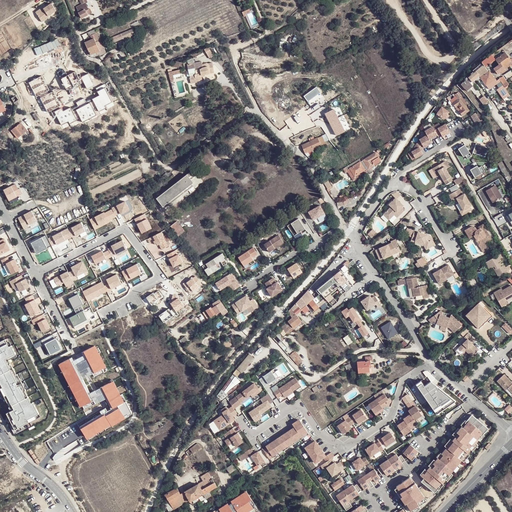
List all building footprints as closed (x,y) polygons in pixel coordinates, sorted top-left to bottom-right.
[(41,7),(35,12),(42,22),(49,17),(48,15),(56,10),(50,2),(42,8),(41,7)] [(245,18),(248,17),(249,16),(247,13),(251,12),(250,9),(243,12),(245,18)] [(85,10),(77,15),(80,19),(88,13),(85,10)] [(123,37),(131,33),(133,33),(131,29),(109,39),(111,42),(114,41),(115,42),(124,38),(123,37)] [(92,36),(93,40),(96,39),(100,50),(105,48),(102,39),(101,40),(99,33),(92,36)] [(90,55),(97,52),(101,51),(100,50),(96,39),(93,40),(86,43),(88,49),(90,55)] [(30,45),(24,51),(27,56),(21,59),(24,65),(37,57),(30,45)] [(209,46),(203,49),(208,58),(214,55),(209,46)] [(505,53),(495,59),(498,64),(500,62),(504,67),(509,64),(508,62),(511,61),(508,57),(505,53)] [(202,61),(187,64),(188,69),(195,68),(196,75),(189,76),(191,84),(197,83),(196,81),(203,80),(202,75),(214,73),(212,62),(203,64),(202,61)] [(464,86),(470,82),(480,75),(476,70),(468,76),(469,77),(461,83),(464,86)] [(490,71),(489,72),(481,77),(485,84),(486,83),(495,77),(490,71)] [(488,86),(497,80),(495,77),(486,83),(488,86)] [(473,88),(470,82),(464,86),(468,91),(473,88)] [(323,93),(320,88),(308,94),(311,99),(323,93)] [(460,97),(459,98),(453,103),(457,108),(459,106),(462,109),(459,111),(462,116),(470,110),(460,97)] [(449,112),(442,107),(437,114),(441,117),(444,119),(449,112)] [(338,118),(337,117),(335,113),(328,117),(330,122),(338,118)] [(478,127),(484,123),(482,120),(479,122),(477,117),(473,118),(478,127)] [(342,126),(338,120),(338,118),(330,122),(334,130),(339,127),(342,126)] [(21,124),(12,131),(18,138),(26,131),(21,124)] [(441,128),(434,131),(437,136),(437,137),(441,135),(442,137),(445,136),(450,133),(445,125),(441,128)] [(339,127),(334,130),(337,136),(342,133),(339,127)] [(432,128),(424,132),(427,136),(429,140),(432,139),(437,136),(434,131),(432,128)] [(326,133),(319,137),(323,145),(327,144),(326,141),(330,139),(326,133)] [(416,145),(420,151),(427,147),(431,144),(429,140),(427,136),(419,140),(420,142),(416,145)] [(306,154),(308,157),(315,154),(313,150),(323,145),(319,137),(315,139),(310,141),(302,146),(306,154)] [(473,152),(485,157),(488,149),(476,144),(473,152)] [(420,151),(416,145),(414,149),(415,151),(411,153),(412,155),(415,159),(423,155),(420,151)] [(461,158),(469,154),(464,145),(457,148),(461,158)] [(283,152),(272,156),(276,165),(290,160),(289,156),(290,155),(288,151),(284,153),(283,152)] [(376,153),(364,159),(369,169),(381,162),(376,153)] [(365,170),(360,162),(349,169),(354,176),(365,170)] [(431,170),(433,174),(438,171),(440,176),(445,185),(452,181),(446,169),(449,167),(446,162),(431,170)] [(509,181),(511,180),(502,163),(497,165),(508,185),(511,184),(509,181)] [(474,178),(484,172),(480,165),(469,171),(474,178)] [(197,167),(157,198),(164,206),(195,182),(193,179),(201,172),(197,167)] [(355,179),(366,173),(365,170),(354,176),(355,179)] [(462,176),(453,180),(456,185),(464,181),(462,176)] [(19,189),(16,184),(4,190),(9,200),(23,193),(20,188),(19,189)] [(447,197),(451,204),(457,200),(462,210),(463,212),(470,208),(472,207),(465,194),(464,195),(460,189),(447,197)] [(507,207),(500,195),(491,200),(498,212),(507,207)] [(405,212),(401,207),(400,208),(398,206),(400,204),(395,198),(390,203),(391,205),(393,207),(392,208),(385,214),(390,220),(394,216),(397,219),(405,212)] [(125,200),(116,205),(120,213),(130,209),(125,200)] [(116,205),(111,208),(112,209),(115,216),(120,213),(116,205)] [(321,206),(307,213),(314,226),(327,219),(321,206)] [(463,212),(462,210),(458,212),(461,218),(472,211),(470,208),(463,212)] [(115,216),(112,209),(105,212),(104,211),(89,219),(95,229),(117,218),(115,216)] [(32,211),(18,218),(24,229),(30,226),(29,224),(37,220),(32,211)] [(298,220),(287,227),(291,235),(303,228),(298,220)] [(177,221),(170,227),(178,237),(185,231),(177,221)] [(72,229),(69,231),(73,238),(77,237),(76,236),(86,231),(81,223),(72,228),(72,229)] [(474,228),(467,232),(472,239),(473,239),(476,237),(479,241),(482,240),(484,243),(490,240),(483,227),(476,231),(474,228)] [(73,238),(69,231),(68,229),(62,231),(63,233),(54,238),(53,236),(48,239),(52,246),(57,243),(58,246),(67,242),(67,240),(73,238)] [(413,231),(410,242),(416,244),(416,242),(426,245),(429,249),(436,246),(431,238),(418,234),(418,233),(413,231)] [(168,246),(161,232),(148,239),(150,243),(154,241),(155,244),(157,243),(158,245),(159,244),(162,249),(168,246)] [(46,235),(31,243),(36,251),(46,246),(47,248),(52,246),(48,239),(46,235)] [(283,244),(279,236),(264,245),(269,253),(283,244)] [(476,237),(473,239),(479,249),(491,242),(490,240),(484,243),(482,240),(479,241),(476,237)] [(0,254),(10,249),(4,238),(0,239),(0,254)] [(108,249),(109,250),(112,256),(112,257),(127,249),(123,240),(111,246),(112,247),(108,249)] [(376,251),(380,259),(384,258),(385,260),(397,255),(396,251),(400,249),(397,242),(392,243),(393,245),(376,251)] [(416,242),(416,244),(423,247),(426,252),(429,249),(426,245),(416,242)] [(255,264),(252,259),(257,255),(253,249),(238,258),(244,267),(248,264),(250,267),(255,264)] [(107,259),(112,256),(109,250),(104,253),(102,251),(92,256),(96,264),(106,258),(107,259)] [(176,250),(166,254),(173,267),(183,262),(176,250)] [(205,271),(209,277),(218,270),(215,266),(221,262),(224,267),(228,264),(224,259),(225,258),(222,254),(206,265),(209,268),(205,271)] [(500,256),(488,263),(492,270),(493,268),(495,268),(496,271),(495,271),(499,278),(508,273),(500,260),(502,259),(500,256)] [(8,257),(2,260),(4,265),(7,263),(12,274),(20,270),(15,259),(10,262),(8,257)] [(416,261),(420,268),(425,265),(421,258),(416,261)] [(291,309),(289,311),(291,316),(291,317),(296,313),(297,314),(301,310),(307,317),(307,316),(308,317),(325,303),(323,301),(326,299),(329,302),(334,298),(331,293),(337,288),(341,292),(344,290),(346,292),(354,285),(344,273),(349,269),(348,269),(357,262),(354,259),(350,263),(348,261),(344,264),(345,264),(341,267),(342,268),(340,269),(341,270),(317,290),(320,294),(315,298),(308,290),(300,299),(295,304),(291,309)] [(69,273),(73,281),(78,278),(76,276),(87,271),(83,261),(72,267),(73,270),(69,273)] [(138,264),(121,272),(126,281),(138,275),(140,278),(146,275),(142,266),(139,267),(138,264)] [(296,264),(287,269),(293,278),(302,273),(296,264)] [(439,285),(447,281),(446,280),(445,278),(453,274),(449,266),(433,274),(439,285)] [(69,273),(68,271),(54,279),(58,286),(64,283),(66,287),(74,283),(73,281),(69,273)] [(116,273),(106,278),(108,283),(111,289),(121,284),(116,273)] [(220,293),(228,288),(231,293),(241,287),(232,273),(215,284),(220,293)] [(192,274),(185,278),(190,287),(198,282),(196,279),(198,278),(196,275),(194,277),(192,274)] [(21,275),(10,281),(14,289),(18,286),(21,292),(30,287),(26,279),(24,280),(21,275)] [(273,278),(264,284),(268,289),(266,289),(271,298),(282,291),(276,283),(273,278)] [(415,279),(405,281),(407,292),(411,291),(412,299),(422,298),(422,301),(428,300),(426,287),(417,288),(415,279)] [(104,285),(102,282),(83,292),(88,301),(107,291),(104,285)] [(166,286),(156,292),(159,297),(169,291),(166,286)] [(499,291),(492,294),(501,310),(507,306),(505,303),(511,298),(511,290),(510,288),(500,293),(499,291)] [(78,293),(70,298),(74,306),(83,302),(78,293)] [(41,311),(32,295),(25,298),(28,303),(25,304),(31,316),(41,311)] [(247,296),(232,306),(238,315),(243,312),(248,308),(251,313),(258,308),(253,300),(250,301),(247,296)] [(370,296),(362,302),(368,311),(376,305),(378,308),(382,306),(375,297),(372,299),(370,296)] [(220,311),(225,308),(221,303),(217,306),(220,311)] [(216,315),(220,311),(217,306),(215,307),(213,309),(212,309),(215,313),(216,315)] [(478,329),(486,321),(479,313),(481,311),(476,307),(470,314),(471,314),(467,318),(478,329)] [(363,322),(353,308),(349,311),(348,309),(343,312),(347,318),(350,316),(354,323),(356,322),(361,328),(358,329),(364,337),(369,334),(362,323),(363,322)] [(438,325),(444,328),(447,328),(453,335),(461,328),(451,316),(448,320),(440,316),(443,313),(439,310),(428,320),(431,323),(434,321),(436,323),(435,324),(438,325)] [(86,316),(83,311),(70,318),(76,329),(90,321),(87,315),(86,316)] [(298,315),(297,314),(296,313),(291,317),(292,318),(297,324),(301,320),(298,315)] [(43,314),(32,320),(34,325),(38,323),(43,331),(50,327),(46,319),(45,319),(43,314)] [(297,324),(292,318),(289,322),(290,324),(276,335),(280,338),(281,337),(293,327),(297,324)] [(301,320),(297,324),(293,327),(295,330),(304,323),(301,320)] [(486,321),(478,329),(479,331),(489,321),(487,320),(486,321)] [(511,328),(505,321),(500,326),(508,334),(511,330),(511,328)] [(398,335),(390,323),(381,329),(388,341),(398,335)] [(293,338),(300,333),(298,329),(291,334),(293,338)] [(53,334),(41,340),(44,345),(46,343),(52,354),(62,349),(57,339),(55,339),(53,334)] [(343,338),(348,345),(354,341),(349,334),(343,338)] [(465,340),(458,348),(463,353),(464,351),(469,355),(476,349),(470,343),(473,340),(467,334),(463,338),(465,340)] [(7,337),(0,341),(0,388),(10,409),(6,411),(12,423),(9,424),(14,432),(41,417),(33,401),(31,402),(24,390),(25,389),(17,373),(16,373),(7,357),(15,352),(7,337)] [(95,346),(86,351),(97,373),(107,368),(95,346)] [(458,348),(453,352),(458,357),(463,353),(458,348)] [(294,351),(288,356),(289,358),(293,363),(300,358),(294,351)] [(70,357),(60,363),(84,407),(95,401),(70,357)] [(239,368),(243,373),(254,361),(250,357),(239,368)] [(369,365),(371,364),(371,361),(366,361),(356,362),(357,373),(370,371),(369,365)] [(270,371),(258,380),(263,387),(267,384),(268,384),(278,378),(274,372),(272,374),(270,371)] [(511,383),(503,375),(497,381),(505,391),(508,389),(511,393),(511,383)] [(216,394),(216,395),(219,398),(234,380),(230,376),(223,384),(220,390),(218,392),(216,394)] [(295,379),(273,393),(277,399),(282,395),(284,398),(293,393),(292,392),(300,386),(295,379)] [(110,381),(102,386),(113,407),(124,402),(110,381)] [(425,386),(421,381),(417,385),(437,414),(456,401),(432,381),(425,386)] [(226,395),(239,387),(237,384),(224,392),(226,395)] [(255,385),(229,402),(233,409),(240,405),(239,404),(255,394),(257,397),(260,394),(255,385)] [(316,385),(310,389),(314,394),(319,390),(316,385)] [(273,402),(268,394),(259,400),(262,404),(248,413),(254,422),(255,422),(258,420),(256,417),(260,415),(271,407),(269,404),(273,402)] [(384,394),(376,399),(382,408),(385,406),(383,402),(388,399),(384,394)] [(382,408),(376,399),(368,404),(374,413),(379,410),(380,412),(383,410),(382,408)] [(421,415),(410,401),(405,404),(407,408),(410,406),(411,408),(408,410),(407,411),(408,413),(409,414),(413,420),(421,415)] [(113,407),(80,426),(86,436),(119,416),(113,407)] [(232,417),(236,414),(232,407),(227,410),(226,407),(220,410),(223,414),(216,419),(221,428),(228,423),(228,422),(233,419),(232,417)] [(348,418),(352,423),(356,421),(359,418),(361,421),(366,417),(360,409),(348,418)] [(401,418),(403,421),(409,429),(416,424),(413,420),(409,414),(406,417),(405,416),(401,418)] [(488,429),(472,415),(469,418),(465,423),(466,424),(463,428),(462,427),(459,430),(457,433),(458,434),(455,438),(452,441),(450,444),(451,445),(447,449),(446,448),(442,453),(441,454),(443,456),(440,460),(438,458),(437,459),(435,461),(433,464),(435,466),(432,469),(429,467),(427,470),(427,471),(424,475),(422,473),(421,475),(420,476),(423,478),(422,480),(426,485),(435,493),(437,490),(440,487),(439,486),(441,482),(443,483),(445,480),(444,479),(448,475),(449,476),(451,474),(453,471),(457,466),(462,461),(464,457),(463,457),(467,453),(468,453),(470,450),(469,449),(472,445),(473,447),(476,443),(478,441),(477,439),(480,436),(482,437),(483,435),(488,429)] [(462,427),(463,428),(466,424),(465,423),(469,418),(468,417),(460,425),(462,427)] [(352,423),(348,418),(337,425),(343,434),(350,428),(349,426),(352,423)] [(160,420),(147,425),(150,431),(162,426),(160,420)] [(403,421),(396,426),(403,435),(410,430),(403,421)] [(294,430),(263,451),(268,459),(272,457),(273,458),(287,449),(286,447),(300,438),(301,439),(308,434),(300,422),(293,426),(294,428),(293,429),(294,430)] [(235,434),(232,429),(226,433),(230,438),(224,441),(227,446),(233,443),(235,447),(242,443),(236,434),(235,434)] [(380,437),(376,439),(377,441),(378,442),(380,445),(383,443),(385,446),(394,440),(389,432),(380,438),(380,437)] [(446,448),(447,449),(451,445),(450,444),(452,441),(450,439),(444,446),(446,448)] [(330,458),(332,457),(330,452),(324,456),(314,441),(304,448),(314,463),(322,457),(325,462),(330,458)] [(382,449),(378,442),(374,444),(371,446),(370,445),(364,449),(371,459),(380,453),(379,451),(382,449)] [(473,452),(478,445),(476,443),(473,447),(472,445),(469,449),(470,450),(473,452)] [(198,452),(201,449),(198,444),(190,449),(192,453),(197,450),(198,452)] [(401,453),(411,461),(415,457),(413,456),(415,455),(417,457),(420,454),(410,445),(407,448),(406,447),(401,453)] [(254,454),(250,449),(244,453),(248,458),(251,457),(257,467),(264,462),(258,452),(254,454)] [(241,462),(248,458),(244,453),(238,457),(241,462)] [(464,457),(462,461),(464,462),(470,455),(468,453),(467,453),(463,457),(464,457)] [(395,454),(387,460),(394,471),(398,469),(397,467),(402,464),(401,463),(404,461),(400,455),(397,457),(395,454)] [(358,456),(350,462),(356,469),(363,464),(358,456)] [(325,462),(320,465),(323,469),(326,467),(331,475),(339,470),(335,464),(334,462),(333,462),(330,458),(325,462)] [(391,474),(394,471),(387,460),(379,466),(380,467),(377,469),(381,476),(384,473),(386,476),(390,473),(391,474)] [(232,465),(226,469),(230,474),(235,470),(232,465)] [(214,469),(209,473),(211,478),(217,474),(214,469)] [(373,469),(365,475),(373,486),(376,484),(374,482),(380,479),(373,469)] [(201,478),(204,483),(210,479),(211,478),(209,473),(201,478)] [(445,480),(447,482),(453,475),(451,474),(449,476),(448,475),(444,479),(445,480)] [(373,486),(365,475),(357,480),(363,490),(368,486),(370,488),(373,486)] [(334,489),(343,482),(340,477),(330,483),(334,489)] [(411,510),(417,506),(418,505),(416,503),(423,498),(424,497),(414,483),(413,484),(409,478),(396,487),(396,488),(400,493),(399,493),(402,497),(400,498),(404,505),(406,504),(410,511),(411,510)] [(199,486),(202,491),(213,484),(211,481),(210,479),(204,483),(199,486)] [(202,491),(205,495),(217,487),(215,483),(213,484),(202,491)] [(350,499),(351,501),(354,499),(353,497),(358,494),(357,492),(360,490),(356,484),(353,486),(352,484),(343,490),(350,499)] [(204,496),(205,495),(202,491),(199,486),(194,490),(186,495),(191,503),(198,499),(199,499),(204,496)] [(174,509),(185,502),(177,489),(166,495),(170,503),(174,509)] [(350,499),(343,490),(335,495),(345,510),(351,506),(349,503),(346,504),(345,502),(350,499)] [(259,511),(246,493),(215,511),(259,511)] [(174,509),(170,503),(166,505),(169,511),(174,509)]
